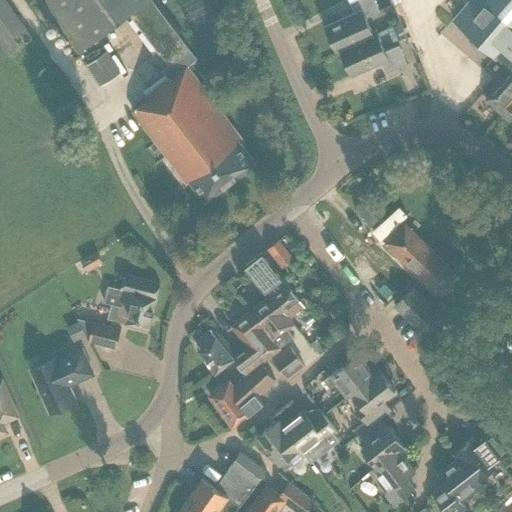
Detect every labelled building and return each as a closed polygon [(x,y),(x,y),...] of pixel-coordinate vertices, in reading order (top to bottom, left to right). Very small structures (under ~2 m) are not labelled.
[(0,0),(0,44),(8,56),(32,40),(4,0),(0,0)] [(151,0),(38,0),(78,53),(129,14),(160,54),(161,53),(170,65),(163,71),(169,79),(147,96),(149,99),(133,111),(187,183),(189,182),(205,202),(256,163),(241,143),(243,141),(187,67),(197,60),(151,0)] [(337,53),(340,51),(340,50),(374,35),(373,35),(366,18),(380,12),(375,0),(354,0),(350,2),(355,13),(325,26),(337,53)] [(511,0),(470,0),(454,20),(497,57),(499,54),(511,65),(511,70),(486,100),(503,115),(511,103),(511,0)] [(400,23),(387,29),(393,43),(406,37),(400,23)] [(385,51),(377,33),(373,35),(374,35),(340,50),(340,51),(351,76),(381,63),(386,74),(408,64),(399,45),(385,51)] [(85,64),(99,85),(119,72),(106,51),(85,64)] [(511,103),(503,115),(511,123),(511,103)] [(386,244),(436,294),(456,274),(405,224),(386,244)] [(268,249),(283,268),(294,259),(279,240),(268,249)] [(80,260),(87,271),(100,262),(94,252),(80,260)] [(265,291),(267,290),(271,295),(290,318),(304,307),(263,253),(246,267),(265,291)] [(125,274),(121,290),(108,286),(104,303),(116,306),(112,320),(123,323),(123,325),(149,331),(157,298),(156,298),(159,282),(125,274)] [(412,286),(393,306),(419,332),(439,312),(412,286)] [(287,329),(294,324),(290,318),(271,295),(251,310),(280,347),(293,337),(287,329)] [(280,347),(251,310),(231,325),(246,345),(233,354),(235,358),(248,375),(234,386),(230,381),(210,396),(233,427),(248,415),(263,403),(258,396),(275,380),(261,364),(281,348),(280,347)] [(85,335),(77,320),(66,326),(73,341),(85,335)] [(121,329),(93,322),(88,342),(116,349),(121,329)] [(215,373),(235,358),(233,354),(231,356),(212,331),(211,329),(200,338),(201,339),(196,342),(201,348),(198,351),(215,373)] [(317,339),(311,344),(318,353),(324,348),(317,339)] [(305,366),(289,345),(272,358),(288,380),(305,366)] [(82,348),(58,359),(57,357),(30,369),(49,413),(76,401),(69,385),(93,374),(82,348)] [(374,374),(373,374),(358,354),(324,380),(330,389),(336,384),(347,399),(348,398),(346,396),(351,392),(374,374)] [(360,404),(354,409),(364,422),(354,429),(358,435),(368,427),(381,417),(391,410),(383,399),(395,390),(379,369),(373,374),(374,374),(351,392),(360,404)] [(0,380),(0,434),(7,432),(1,418),(15,411),(2,380),(0,380)] [(305,454),(310,461),(337,440),(333,435),(337,432),(320,409),(309,418),(304,410),(284,425),(283,426),(301,448),(300,449),(304,454),(302,455),(303,456),(305,454)] [(361,448),(376,469),(400,451),(400,452),(406,447),(390,426),(389,427),(381,417),(368,427),(358,435),(366,445),(361,448)] [(283,426),(284,425),(279,420),(258,436),(285,470),(293,464),(288,458),(300,449),(301,448),(283,426)] [(459,458),(476,481),(511,453),(511,451),(492,426),(476,438),(475,437),(454,453),(458,459),(459,458)] [(416,472),(400,452),(400,451),(376,469),(372,472),(370,470),(369,470),(386,492),(385,493),(394,505),(414,489),(406,479),(416,472)] [(218,511),(228,498),(240,507),(266,470),(240,452),(230,466),(215,488),(202,478),(178,511),(218,511)] [(445,511),(460,511),(466,508),(461,502),(483,485),(482,484),(480,486),(476,481),(459,458),(458,459),(438,474),(445,483),(432,493),(445,511)] [(277,511),(285,503),(297,511),(306,511),(314,502),(289,483),(279,496),(267,486),(246,511),(277,511)]
